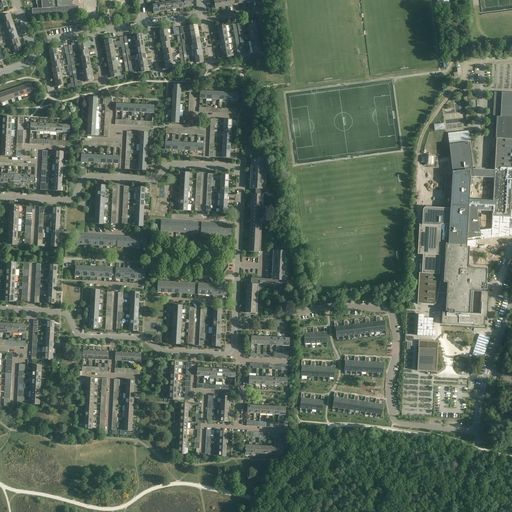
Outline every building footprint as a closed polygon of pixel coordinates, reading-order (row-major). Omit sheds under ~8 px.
[(79,6),(73,6),(73,2),(74,2),(73,0),(37,0),(37,1),(37,4),(38,4),(38,8),(32,9),(33,17),(79,14),(79,6)] [(1,13),(0,13),(0,20),(3,19),(5,23),(12,21),(10,15),(3,17),(1,13)] [(12,21),(5,23),(1,24),(2,27),(6,26),(7,29),(14,27),(12,21)] [(14,27),(7,29),(5,30),(7,36),(16,32),(14,27)] [(16,32),(7,36),(7,38),(9,38),(11,41),(18,38),(19,38),(18,35),(17,35),(16,32)] [(135,42),(143,41),(142,34),(131,36),(132,42),(135,42)] [(18,38),(11,41),(11,43),(10,44),(9,45),(10,48),(20,44),(18,38)] [(20,44),(10,48),(7,49),(8,51),(13,49),(15,53),(22,51),(20,44)] [(261,53),(260,46),(251,47),(253,54),(261,53)] [(230,51),(222,52),(223,59),(231,58),(231,57),(234,56),(233,54),(230,54),(230,51)] [(202,56),(195,57),(192,57),(193,61),(195,60),(196,64),(203,62),(202,56)] [(175,60),(172,61),(165,62),(166,69),(173,68),(173,64),(176,64),(175,60)] [(147,65),(140,66),(137,67),(138,73),(141,73),(148,72),(147,65)] [(120,70),(110,72),(111,78),(118,77),(118,80),(124,79),(123,76),(122,76),(121,73),(120,73),(120,70)] [(92,75),(82,76),(82,79),(85,79),(86,83),(93,81),(92,75)] [(63,87),(62,80),(54,81),(55,88),(63,87)] [(25,86),(28,94),(34,92),(32,87),(31,84),(25,86)] [(28,94),(25,86),(18,88),(21,96),(28,94)] [(18,88),(12,90),(15,98),(21,96),(18,88)] [(15,98),(12,90),(5,92),(8,101),(15,98)] [(440,227),(419,225),(418,255),(423,255),(422,274),(444,275),(444,283),(448,283),(447,293),(446,312),(444,312),(443,325),(485,327),(486,318),(487,318),(489,292),(483,292),(484,289),(486,290),(487,284),(486,284),(486,269),(468,268),(469,248),(466,248),(466,244),(472,244),(472,242),(472,238),(478,238),(474,207),(468,207),(470,177),(494,178),(492,216),(511,217),(511,193),(511,93),(494,92),(492,138),(506,139),(506,152),(496,152),(495,170),(483,170),(474,169),(468,131),(448,133),(453,174),(453,176),(446,176),(444,207),(451,208),(450,226),(440,225),(440,227)] [(252,194),(249,252),(259,253),(262,195),(264,195),(264,194),(265,194),(267,194),(267,196),(277,197),(277,194),(277,193),(267,193),(267,192),(265,192),(265,189),(264,189),(264,186),(263,186),(264,182),(264,183),(264,179),(264,175),(265,175),(264,175),(264,171),(265,171),(265,167),(264,167),(265,164),(265,160),(261,160),(261,159),(262,159),(256,158),(256,160),(252,160),(251,164),(253,164),(253,167),(251,167),(253,168),(252,170),(251,170),(251,178),(252,178),(252,181),(251,181),(251,182),(252,182),(252,185),(250,185),(250,189),(257,189),(257,194),(252,194)] [(104,217),(96,217),(95,224),(105,225),(105,221),(103,221),(104,217)] [(176,222),(169,221),(168,232),(176,232),(176,222)] [(190,222),(190,233),(198,234),(198,223),(190,222)] [(231,225),(223,224),(223,235),(231,235),(231,225)] [(91,235),(91,246),(98,246),(99,236),(91,235)] [(106,236),(106,246),(114,247),(114,245),(115,245),(116,237),(106,236)] [(125,237),(116,237),(115,245),(117,246),(117,247),(124,247),(125,237)] [(132,238),(132,248),(139,248),(140,238),(132,238)] [(275,258),(286,259),(287,255),(287,251),(283,251),(283,250),(284,250),(278,249),(278,251),(274,251),(274,255),(275,255),(275,258)] [(286,266),(273,265),(273,270),(274,270),(274,272),(273,272),(273,273),(274,273),(286,274),(286,270),(286,266),(287,267),(287,266),(286,266)] [(104,268),(104,278),(112,278),(112,273),(113,268),(104,268)] [(123,269),(122,279),(130,279),(130,269),(123,269)] [(130,269),(130,279),(137,280),(138,270),(130,269)] [(138,270),(137,280),(145,280),(146,270),(138,270)] [(247,288),(257,288),(257,285),(259,285),(259,283),(260,283),(260,284),(262,284),(263,281),(260,281),(260,279),(255,279),(252,279),(252,284),(247,284),(247,288)] [(173,282),(165,282),(165,293),(173,293),(173,282)] [(274,285),(274,292),(281,292),(282,284),(282,282),(276,282),(276,283),(276,284),(279,284),(279,286),(274,285)] [(195,283),(187,283),(187,294),(195,294),(195,283)] [(213,284),(206,284),(205,295),(213,295),(213,284)] [(220,285),(220,296),(228,296),(228,285),(220,285)] [(92,290),(91,298),(100,298),(100,295),(102,295),(102,291),(97,290),(92,290)] [(131,300),(139,300),(140,293),(129,292),(129,296),(131,296),(131,300)] [(417,335),(435,336),(435,330),(432,330),(433,318),(424,318),(424,315),(418,314),(417,335)] [(438,342),(419,340),(417,371),(437,372),(438,342)] [(133,425),(124,424),(122,424),(121,427),(124,427),(124,431),(121,431),(121,435),(131,436),(131,431),(132,431),(133,425)]
